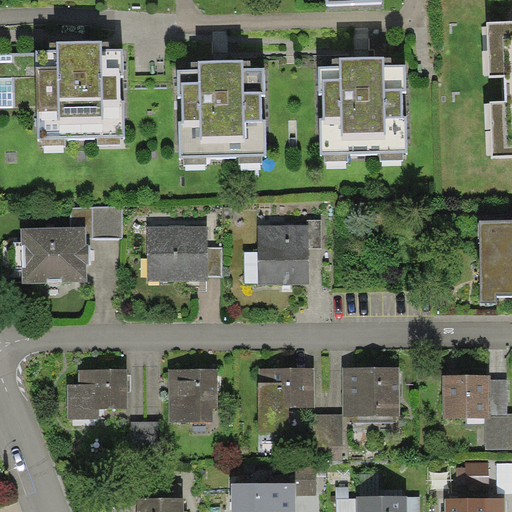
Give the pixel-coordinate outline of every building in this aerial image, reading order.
[(511,22),(487,23),(489,77),(505,76),(506,102),(490,102),(492,158),(511,157),(511,22)] [(36,53),(0,53),(0,110),(37,110),(38,138),(125,136),(123,49),(109,49),(109,42),(103,42),(103,40),(80,40),(57,41),(57,43),(50,43),(50,50),(36,50),(36,53)] [(333,66),(318,66),(320,154),(407,152),(406,64),(392,65),(392,57),(385,57),(385,56),(363,56),(339,57),(339,59),(332,59),(333,66)] [(192,69),(177,69),(179,158),(267,156),(265,68),(251,68),(251,61),(244,61),(244,59),(220,60),(198,60),(198,62),(192,62),(192,69)] [(71,208),(71,227),(86,227),(86,239),(122,238),(122,207),(71,208)] [(307,220),(307,225),(309,225),(309,248),(322,248),(321,220),(307,220)] [(511,220),(480,220),(480,304),(498,304),(498,296),(511,296),(511,220)] [(307,225),(258,225),(258,285),(309,285),(309,248),(309,225),(307,225)] [(207,226),(148,226),(148,281),(203,281),(207,281),(207,275),(207,247),(207,226)] [(71,227),(21,228),(22,283),(87,282),(86,263),(91,263),(91,253),(91,245),(86,245),(86,239),(86,227),(71,227)] [(222,247),(207,247),(207,275),(223,275),(222,247)] [(400,367),(343,367),(343,414),(343,417),(400,417),(400,367)] [(315,414),(315,368),(258,368),(258,433),(309,434),(309,414),(315,414)] [(127,369),(79,369),(79,384),(67,384),(67,418),(100,418),(100,409),(127,409),(127,369)] [(218,369),(169,369),(169,422),(213,422),(213,408),(218,408),(218,369)] [(490,375),(443,375),(443,419),(486,419),(491,419),(491,415),(490,378),(490,375)] [(508,378),(490,378),(491,415),(508,415),(508,413),(508,378)] [(486,449),(511,448),(511,413),(508,413),(508,415),(491,415),(491,419),(486,419),(486,449)] [(343,414),(315,414),(309,414),(309,434),(309,445),(343,445),(343,417),(343,414)] [(161,421),(131,421),(130,451),(160,451),(161,421)] [(489,462),(465,462),(465,468),(455,468),(455,489),(489,489),(489,462)] [(511,463),(497,464),(497,494),(511,493),(511,463)] [(291,466),(291,483),(296,483),(295,496),(317,496),(317,467),(291,466)] [(291,483),(232,483),(231,511),(295,511),(295,496),(296,483),(291,483)] [(356,511),(356,499),(349,499),(349,487),(336,487),(336,511),(356,511)] [(356,496),(356,499),(356,511),(407,511),(407,496),(356,496)] [(183,511),(184,497),(137,498),(136,511),(183,511)] [(504,511),(505,498),(445,498),(445,511),(504,511)] [(135,511),(135,499),(107,499),(107,511),(135,511)]
